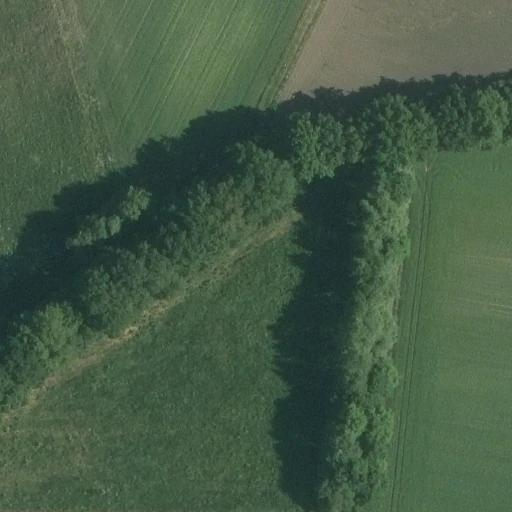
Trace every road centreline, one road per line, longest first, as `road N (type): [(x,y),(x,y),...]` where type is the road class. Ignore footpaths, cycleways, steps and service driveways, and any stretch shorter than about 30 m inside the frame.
road 1 (track): [(0,334),(248,152)]
road 2 (track): [(248,152),(413,118)]
